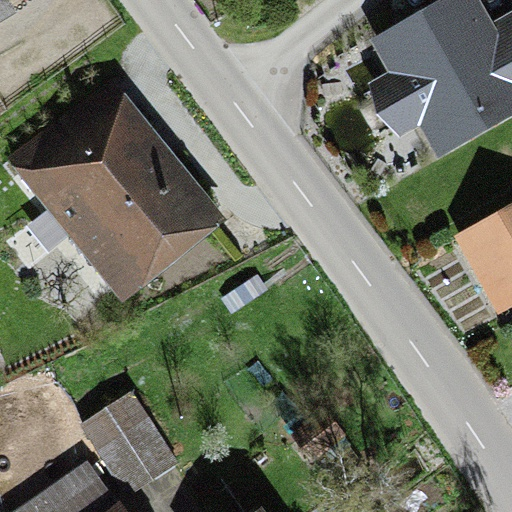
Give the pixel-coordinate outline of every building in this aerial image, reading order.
[(1,0),(0,0),(0,31),(15,23),(1,0)] [(475,0),(459,0),(371,50),(392,87),(369,101),(400,156),(421,144),(438,173),(511,131),(511,23),(494,33),(475,0)] [(115,94),(12,178),(125,317),(228,234),(115,94)] [(511,216),(457,249),(507,335),(511,331),(511,216)] [(137,406),(85,436),(123,501),(174,471),(137,406)] [(327,414),(296,434),(309,455),(340,435),(327,414)]
